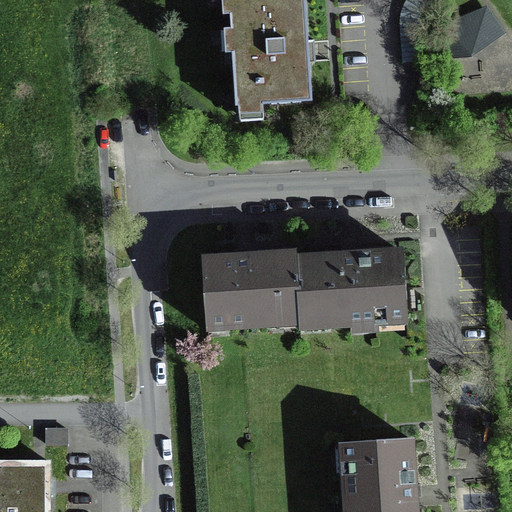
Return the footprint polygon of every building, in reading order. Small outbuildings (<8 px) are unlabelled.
[(313,108),(309,50),(304,0),(228,0),(236,113),(313,108)] [(507,34),(487,6),(442,27),(444,60),(471,61),(507,34)] [(405,313),(401,254),(355,257),(295,261),(295,256),(243,260),(201,262),(205,325),(270,321),(269,316),(299,314),(299,319),(330,317),(331,324),(378,321),(377,314),(405,313)] [(67,429),(44,429),(44,446),(67,446),(67,429)] [(414,511),(413,487),(410,436),(342,440),(346,511),(414,511)] [(0,511),(50,511),(50,463),(0,463),(0,511)]
